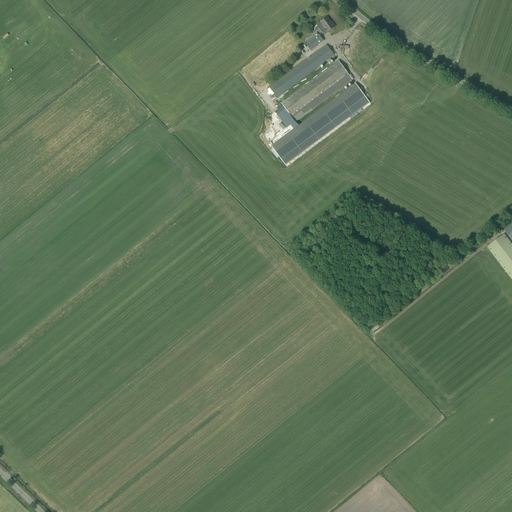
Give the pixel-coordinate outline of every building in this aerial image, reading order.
[(328,32),(335,27),(332,23),(331,24),(327,18),(321,23),(317,26),(321,31),(322,31),(324,35),(328,32)] [(310,51),(324,41),(319,35),(306,45),(310,51)] [(277,98),(323,64),(325,66),(332,61),(330,58),(334,55),(327,45),(269,87),(277,98)] [(352,80),(349,75),(339,61),(281,103),(283,106),(275,112),(280,118),(288,112),(292,117),(295,122),(352,80)] [(355,83),(271,146),(281,159),(365,96),(355,83)] [(487,247),(511,279),(511,244),(504,234),(487,247)]
